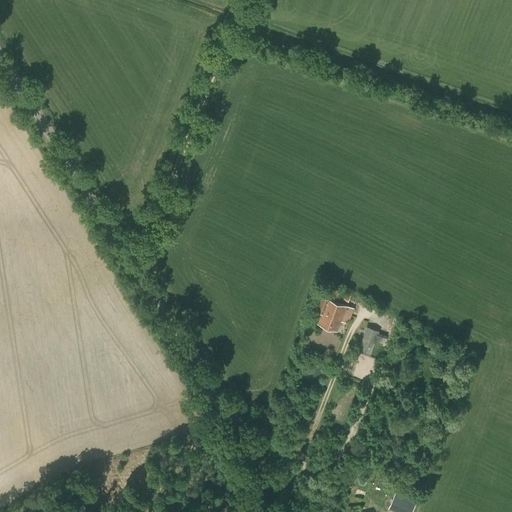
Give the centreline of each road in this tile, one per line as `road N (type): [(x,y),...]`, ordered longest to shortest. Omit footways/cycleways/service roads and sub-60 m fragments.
road 1 (tertiary): [(291,511),(0,56)]
road 2 (track): [(243,0),(147,243),(131,260)]
